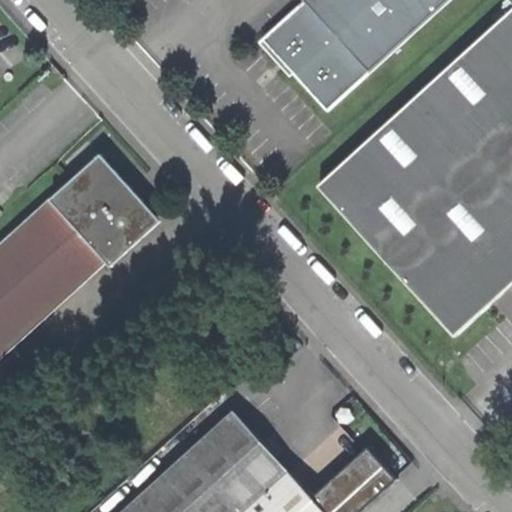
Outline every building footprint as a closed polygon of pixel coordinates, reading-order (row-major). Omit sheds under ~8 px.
[(451,0),(306,0),(264,39),(330,111),(451,0)] [(391,269),(454,338),(511,285),(511,11),(317,188),(391,269)] [(161,224),(161,220),(132,188),(103,156),(0,248),(0,359),(107,263),(112,268),(161,224)] [(361,511),(398,480),(370,450),(316,498),(286,466),(237,412),(126,511),(361,511)] [(269,429),(259,418),(252,424),(262,435),(269,429)]
